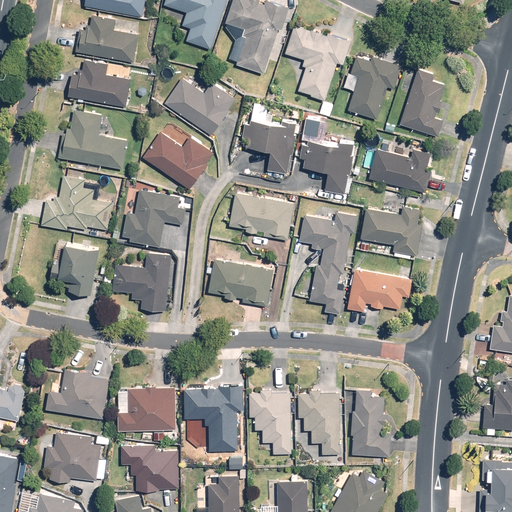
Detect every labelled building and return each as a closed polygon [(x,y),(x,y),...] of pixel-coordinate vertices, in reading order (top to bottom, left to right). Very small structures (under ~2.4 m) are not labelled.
[(86,0),(86,3),(142,13),(144,0),(86,0)] [(188,38),(210,46),(226,0),(166,0),(166,2),(188,9),(183,23),(192,26),(188,38)] [(237,62),(264,71),(278,26),(282,28),(289,5),(272,0),(233,0),(227,21),(245,27),(243,33),(246,34),(237,62)] [(81,27),(77,49),(134,59),(139,33),(114,28),(116,18),(93,13),(91,24),(87,23),(86,28),(81,27)] [(351,41),(295,24),(286,51),(306,57),(304,63),(307,64),(299,89),(326,98),(338,60),(344,62),(351,41)] [(402,63),(373,54),(371,59),(357,55),(352,71),(360,74),(349,108),(378,116),(388,84),(395,86),(402,63)] [(74,72),(69,94),(126,104),(131,77),(106,72),(108,62),(85,57),(83,68),(80,67),(78,73),(74,72)] [(419,66),(401,121),(439,133),(444,118),(436,115),(446,83),(433,79),(435,71),(419,66)] [(183,75),(165,101),(212,132),(236,97),(212,81),(205,91),(183,75)] [(64,132),(59,155),(124,167),(130,137),(100,131),(104,113),(75,108),(72,126),(68,126),(67,132),(64,132)] [(283,123),(251,118),(251,123),(246,122),(244,135),(248,136),(247,144),(271,149),(268,168),(288,171),(297,122),(283,119),(283,123)] [(161,129),(144,155),(190,186),(215,151),(191,135),(184,145),(161,129)] [(340,144),(309,138),(308,143),(304,142),(301,155),(306,156),(304,164),(329,169),(326,188),(346,192),(355,142),(341,139),(340,144)] [(378,146),(370,175),(426,190),(432,168),(428,167),(432,151),(414,146),(412,155),(378,146)] [(88,224),(108,227),(113,200),(93,196),(95,188),(84,186),(86,177),(64,173),(60,195),(55,194),(55,199),(47,197),(42,222),(67,227),(68,223),(87,227),(88,224)] [(181,194),(140,187),(136,211),(128,210),(123,234),(131,235),(131,239),(161,244),(165,219),(184,222),(187,206),(179,205),(181,194)] [(295,201),(236,191),(230,224),(247,227),(246,230),(289,238),(295,201)] [(402,212),(367,206),(362,234),(396,240),(394,248),(418,253),(424,222),(418,221),(421,208),(404,205),(402,212)] [(357,222),(305,213),(301,239),(313,241),(312,245),(324,247),(321,263),(318,262),(311,298),(327,301),(325,308),(341,311),(345,288),(337,287),(340,270),(343,271),(351,230),(356,231),(357,222)] [(91,292),(100,247),(66,240),(62,259),(55,258),(51,277),(59,278),(59,274),(72,277),(70,288),(91,292)] [(167,308),(171,252),(148,250),(146,265),(116,263),(114,289),(133,290),(132,296),(144,297),(143,306),(167,308)] [(274,267),(215,256),(209,289),(225,292),(225,296),(267,304),(274,267)] [(413,277),(356,266),(349,306),(365,309),(366,302),(400,308),(403,293),(409,294),(413,277)] [(494,322),(490,345),(511,348),(511,291),(509,291),(507,308),(503,308),(501,318),(504,318),(503,323),(494,322)] [(0,368),(2,360),(0,359),(0,414),(19,419),(25,389),(22,383),(15,382),(9,386),(9,389),(0,387),(0,368)] [(50,388),(47,406),(104,416),(111,375),(65,367),(62,390),(50,388)] [(485,401),(484,424),(511,426),(511,376),(507,376),(506,381),(495,381),(493,402),(485,401)] [(219,386),(185,387),(185,416),(206,416),(206,423),(210,422),(210,448),(239,447),(238,408),(244,408),(244,383),(219,383),(219,386)] [(119,410),(119,427),(177,426),(176,385),(128,386),(129,410),(119,410)] [(261,391),(250,391),(251,414),(256,414),(256,427),(263,427),(264,440),(274,440),(274,451),(293,451),(291,390),(272,391),(272,387),(261,388),(261,391)] [(354,433),(353,452),(390,454),(392,432),(383,431),(383,423),(385,423),(386,412),(384,411),(385,394),(372,393),(372,388),(357,387),(356,409),(354,409),(352,432),(354,433)] [(310,392),(299,392),(300,415),(305,415),(305,428),(312,428),(313,441),(323,440),(323,452),(342,451),(340,391),(321,391),(321,388),(310,388),(310,392)] [(93,434),(57,430),(56,444),(49,444),(46,465),(53,466),(52,477),(71,479),(71,475),(98,478),(102,442),(92,441),(93,434)] [(179,485),(179,448),(156,449),(156,442),(123,443),(123,462),(133,462),(133,472),(138,472),(138,488),(160,488),(160,486),(179,485)] [(0,511),(10,511),(19,456),(0,453),(0,511)] [(486,511),(485,511),(511,511),(511,509),(511,458),(501,458),(501,456),(484,455),(483,476),(487,476),(487,482),(492,482),(492,486),(479,485),(478,511),(486,511)] [(353,470),(329,511),(377,511),(389,493),(381,488),(385,480),(363,468),(360,474),(353,470)] [(239,511),(239,473),(220,474),(220,481),(210,481),(210,511),(239,511)] [(308,511),(308,479),(278,479),(278,511),(308,511)] [(76,498),(41,491),(37,506),(30,505),(28,511),(83,511),(84,508),(74,506),(76,498)] [(152,511),(151,505),(143,507),(140,493),(115,498),(118,511),(152,511)]
